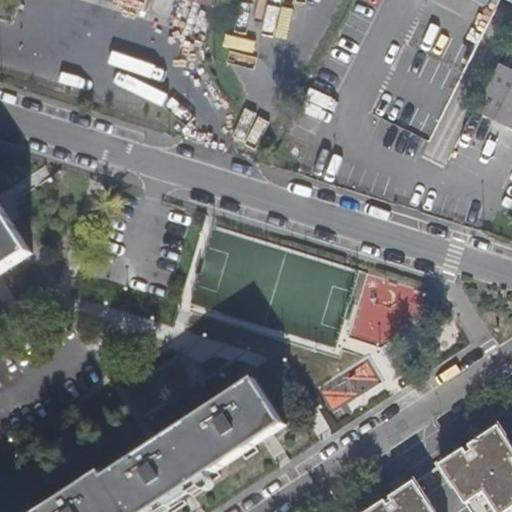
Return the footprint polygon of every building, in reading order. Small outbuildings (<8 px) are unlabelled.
[(511,71),(499,65),(476,111),(511,129),(511,71)] [(0,276),(33,255),(0,203),(0,276)] [(106,476),(103,472),(41,511),(154,511),(209,476),(286,426),(256,379),(106,476)] [(511,511),(511,445),(499,426),(469,446),(473,452),(470,454),(459,461),(455,455),(455,454),(439,465),(471,511),(511,511)] [(470,454),(466,448),(455,455),(459,461),(470,454)] [(165,511),(213,481),(209,476),(154,511),(165,511)] [(385,500),(367,511),(435,511),(415,481),(399,491),(404,497),(393,503),(389,506),(385,500)] [(404,497),(399,491),(390,497),(393,503),(404,497)]
